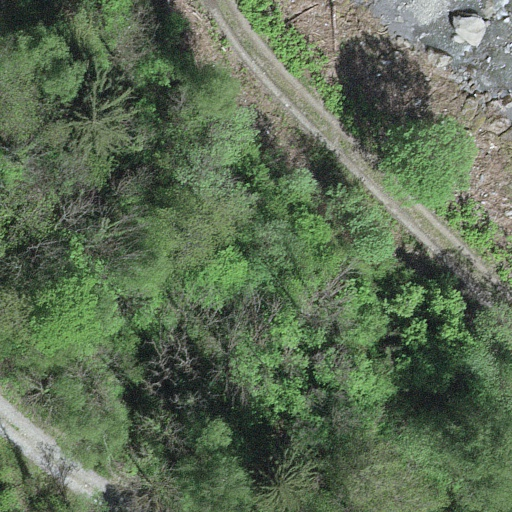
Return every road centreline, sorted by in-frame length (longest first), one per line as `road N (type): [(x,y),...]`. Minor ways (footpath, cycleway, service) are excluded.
road 1 (track): [(511,299),(283,71),(224,0)]
road 2 (track): [(0,411),(86,484),(134,511)]
